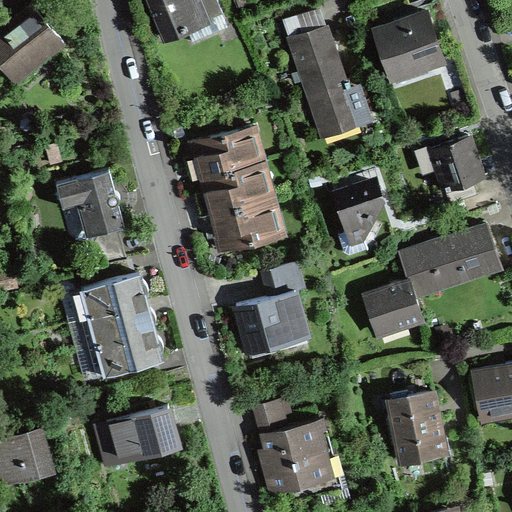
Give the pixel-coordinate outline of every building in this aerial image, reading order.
[(185,21),(207,12),(201,0),(148,0),(163,36),(187,25),(185,21)] [(373,0),(378,13),(409,3),(407,0),(373,0)] [(0,37),(0,64),(1,65),(3,64),(8,70),(25,56),(26,58),(39,47),(45,55),(64,40),(32,1),(7,22),(1,27),(5,33),(0,37)] [(359,86),(352,88),(349,77),(346,78),(334,44),(331,33),(330,33),(326,20),(319,8),(285,20),(300,69),(293,71),(296,80),(303,77),(323,132),(369,117),(359,86)] [(427,9),(375,26),(391,74),(443,56),(434,29),(427,9)] [(189,162),(193,177),(203,175),(254,161),(260,159),(255,142),(249,143),(244,125),(193,139),(194,145),(198,160),(189,162)] [(431,146),(450,201),(478,192),(473,178),(483,174),(474,147),(469,133),(431,146)] [(208,195),(198,198),(202,213),(270,195),(265,177),(259,179),(254,161),(203,175),(206,187),(208,195)] [(94,266),(123,258),(115,227),(125,224),(118,201),(119,200),(120,199),(120,197),(120,196),(120,195),(119,193),(119,192),(118,191),(117,190),(116,190),(115,189),(113,181),(109,166),(56,180),(59,188),(56,193),(61,196),(63,205),(77,201),(83,224),(76,236),(88,243),(94,266)] [(377,180),(337,193),(348,228),(351,235),(363,231),(382,193),(378,183),(377,180)] [(270,195),(202,213),(207,228),(216,226),(219,237),(222,246),(273,233),(268,214),(275,212),(270,195)] [(401,249),(400,249),(410,278),(416,293),(445,283),(442,274),(481,261),(484,270),(502,264),(487,220),(443,235),(445,241),(435,244),(432,245),(430,239),(401,249)] [(363,231),(351,235),(348,228),(339,231),(345,249),(349,251),(368,245),(363,231)] [(83,316),(144,299),(138,279),(137,274),(140,273),(139,269),(131,271),(127,257),(123,258),(94,266),(89,267),(93,281),(82,284),(82,286),(79,287),(82,310),(83,316)] [(249,349),(307,333),(295,287),(302,285),(295,260),(266,268),(267,269),(273,292),(237,302),(240,316),(249,349)] [(423,314),(416,293),(410,278),(384,287),(365,294),(377,329),(423,314)] [(91,344),(151,328),(146,307),(144,299),(83,316),(91,344)] [(119,384),(157,374),(153,359),(163,356),(161,352),(158,353),(153,334),(151,328),(91,344),(93,349),(102,371),(105,370),(105,372),(115,369),(119,384)] [(511,359),(475,367),(484,414),(511,409),(511,359)] [(157,374),(119,384),(117,385),(121,399),(166,386),(162,372),(157,374)] [(386,400),(392,433),(443,423),(436,390),(386,400)] [(261,431),(266,450),(261,451),(267,474),(279,471),(283,486),(290,484),(294,498),(323,490),(320,481),(336,477),(319,414),(288,422),(280,393),(253,400),(261,431)] [(177,436),(168,403),(96,422),(107,463),(119,459),(117,452),(136,447),(177,436)] [(443,423),(392,433),(399,466),(450,455),(443,423)] [(52,465),(41,426),(0,437),(0,479),(13,475),(52,465)]
